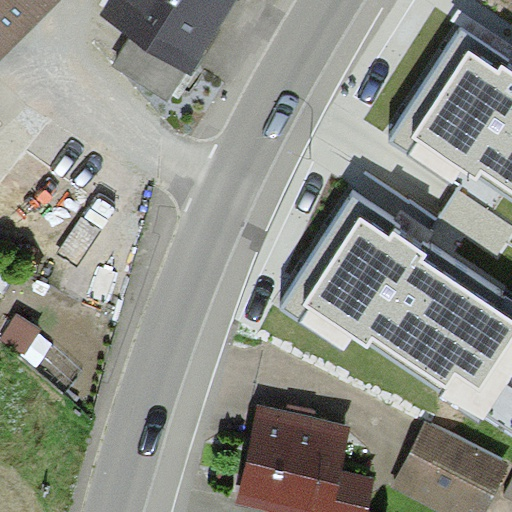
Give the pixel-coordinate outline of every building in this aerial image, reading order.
[(0,0),(0,20),(20,0),(0,0)] [(116,0),(131,10),(181,45),(212,0),(116,0)] [(181,45),(131,10),(111,39),(160,74),(181,45)] [(511,43),(462,11),(395,111),(511,187),(511,43)] [(511,342),(511,282),(356,180),(290,281),(473,401),(511,342)] [(289,412),(263,408),(246,506),(284,511),(365,511),(372,475),(339,469),(347,423),(318,418),(319,411),(290,406),(289,412)] [(478,511),(505,461),(432,423),(400,485),(451,511),(478,511)]
